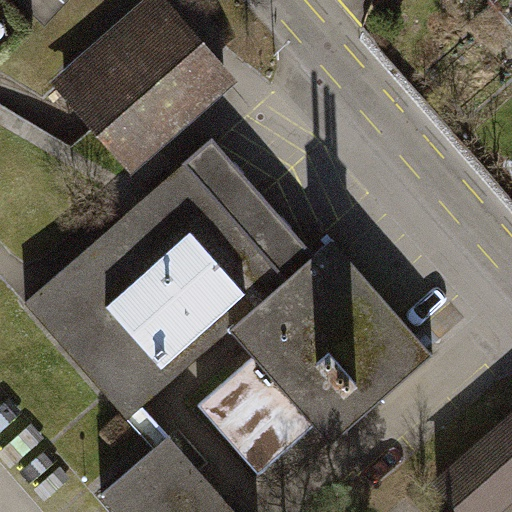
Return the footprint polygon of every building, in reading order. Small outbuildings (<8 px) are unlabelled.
[(220,81),(152,0),(130,0),(40,74),(116,167),(220,81)] [(511,0),(481,0),(499,18),(511,6),(511,0)] [(511,6),(499,18),(511,34),(511,6)] [(316,442),(419,352),(317,235),(299,251),(197,136),(11,299),(115,417),(217,328),(316,442)] [(491,511),(511,494),(511,418),(437,484),(462,511),(491,511)] [(222,511),(153,431),(86,488),(106,511),(222,511)]
